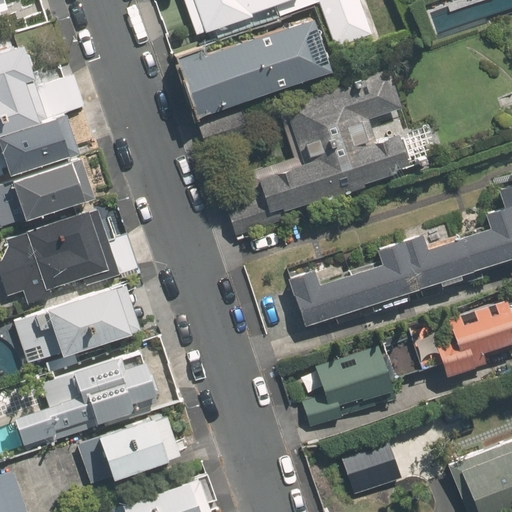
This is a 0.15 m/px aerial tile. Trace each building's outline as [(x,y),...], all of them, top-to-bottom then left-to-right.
[(0,0),(0,24),(11,21),(4,0),(0,0)] [(182,0),(194,33),(291,0),(319,0),(333,39),(373,25),(364,0),(182,0)] [(307,18),(175,64),(193,116),(325,71),(307,18)] [(0,129),(84,97),(74,70),(27,88),(9,42),(0,45),(0,129)] [(249,185),(252,194),(223,204),(233,233),(277,218),(274,212),(399,169),(388,138),(370,144),(362,121),(396,109),(383,70),(277,106),(290,146),(298,168),(249,185)] [(245,137),(235,111),(198,124),(207,150),(245,137)] [(59,114),(0,133),(0,178),(52,161),(70,155),(73,154),(59,114)] [(52,161),(0,178),(0,227),(85,200),(70,155),(52,161)] [(414,235),(368,251),(374,268),(310,290),(304,272),(279,280),(294,322),(319,314),(511,247),(511,244),(511,240),(511,239),(511,172),(504,175),(507,184),(493,189),(496,197),(499,208),(479,215),(484,230),(419,252),(414,235)] [(93,212),(0,243),(0,288),(2,295),(16,290),(21,307),(114,274),(93,212)] [(117,282),(7,319),(23,366),(132,328),(117,282)] [(492,299),(439,318),(447,341),(433,346),(443,376),(469,367),(466,357),(508,343),(492,299)] [(321,394),(297,402),(304,423),(328,415),(335,413),(389,394),(372,345),(311,366),(321,394)] [(17,452),(157,401),(140,355),(110,366),(107,357),(34,384),(42,406),(6,420),(17,452)] [(70,443),(80,470),(92,465),(98,483),(167,458),(152,414),(70,443)] [(511,434),(448,460),(469,511),(502,511),(511,508),(511,434)] [(21,511),(7,470),(0,472),(0,511),(21,511)] [(201,511),(189,477),(94,511),(201,511)]
